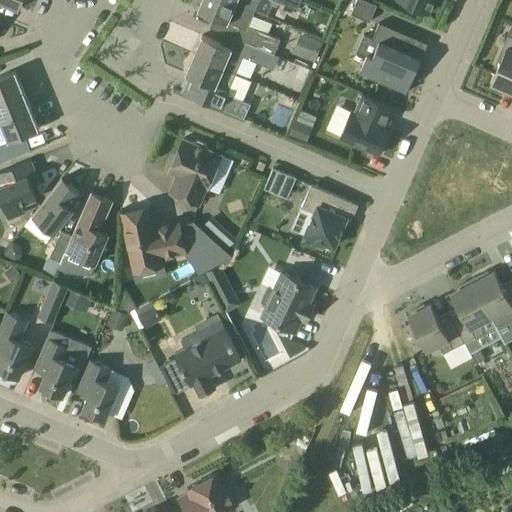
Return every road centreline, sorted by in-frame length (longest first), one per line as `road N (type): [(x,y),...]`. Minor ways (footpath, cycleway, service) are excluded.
road 1 (residential): [(143,460),(321,363),(343,315)]
road 2 (residential): [(161,100),(392,196)]
road 3 (residential): [(104,0),(64,17),(53,57),(63,88),(140,136),(161,100)]
road 4 (residential): [(511,221),(343,315)]
road 5 (residential): [(143,460),(67,511),(0,499)]
road 6 (residential): [(0,410),(143,460)]
road 7 (residential): [(343,315),(392,196)]
